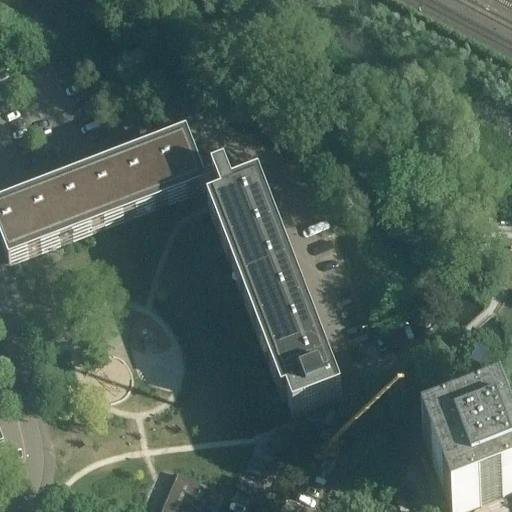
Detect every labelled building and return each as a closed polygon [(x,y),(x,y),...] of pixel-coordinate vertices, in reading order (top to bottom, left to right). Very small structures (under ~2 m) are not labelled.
[(188,141),(0,213),(0,245),(4,257),(10,271),(11,271),(46,257),(205,195),(208,194),(205,185),(188,141)] [(292,420),(302,417),(328,426),(330,420),(332,414),(329,413),(327,407),(336,404),(321,365),(326,363),(266,209),(262,210),(256,194),(234,202),(224,177),(211,183),(214,191),(220,207),(211,211),(292,420)] [(214,191),(211,183),(205,185),(208,194),(214,191)] [(466,426),(424,443),(450,511),(475,511),(511,497),(511,439),(502,412),(472,424),(477,415),(482,418),(489,402),(479,397),(472,412),(472,413),(466,426)] [(177,478),(162,511),(204,511),(212,493),(177,478)]
